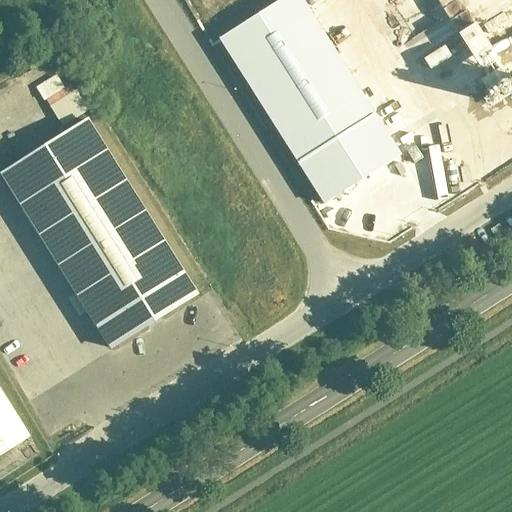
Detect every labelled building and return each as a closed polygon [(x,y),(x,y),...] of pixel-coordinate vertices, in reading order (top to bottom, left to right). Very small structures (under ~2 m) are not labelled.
[(486,79),(488,75),(488,74),(485,69),(480,67),(479,67),(475,69),(472,74),(475,80),(480,82),(486,79)] [(35,102),(57,92),(51,77),(29,87),(35,102)] [(397,157),(360,94),(284,140),(320,202),(397,157)] [(450,107),(452,102),(452,101),(450,96),(444,94),(443,94),(439,96),(437,102),(439,107),(440,107),(445,109),(450,107)] [(75,115),(0,161),(0,222),(85,359),(187,296),(75,115)] [(0,404),(0,462),(26,446),(0,404)]
